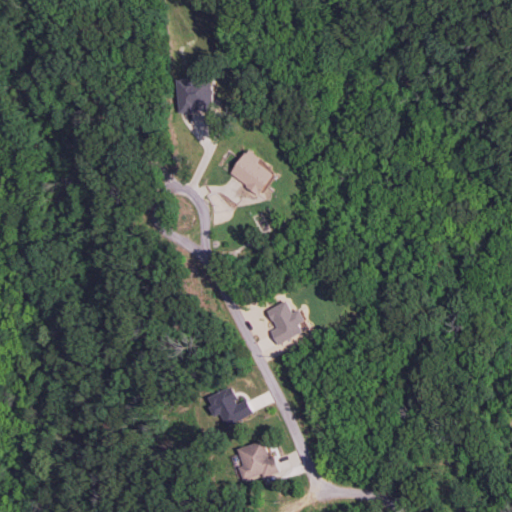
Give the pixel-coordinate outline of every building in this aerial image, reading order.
[(177,112),(213,111),(212,78),(177,79),(177,112)] [(260,195),(278,171),(248,150),(231,174),(260,195)] [(301,308),(294,312),(288,300),(268,310),(276,327),(271,330),(278,344),(304,332),(300,323),(307,320),(301,308)] [(207,396),(215,416),(221,413),(226,425),(254,414),(248,399),(239,402),(233,386),(207,396)] [(239,447),(243,465),(239,466),(243,481),(280,471),(276,456),(270,457),(265,440),(239,447)]
